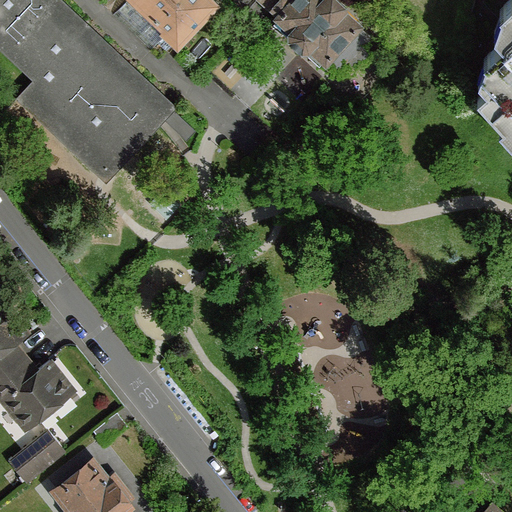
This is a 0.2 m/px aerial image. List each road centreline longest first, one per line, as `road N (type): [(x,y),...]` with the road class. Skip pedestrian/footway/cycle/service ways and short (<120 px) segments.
road 1 (residential): [(0,213),(241,511)]
road 2 (residential): [(399,511),(511,365)]
